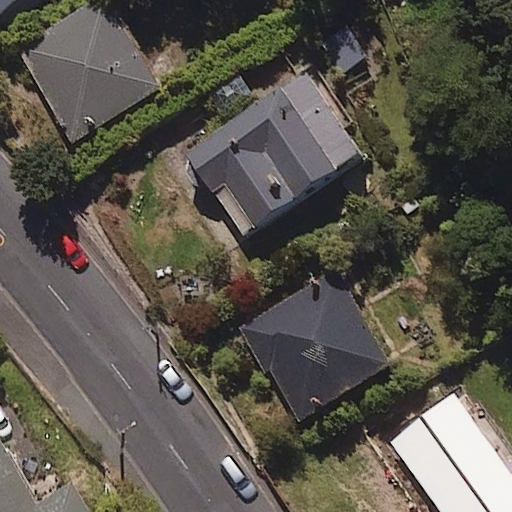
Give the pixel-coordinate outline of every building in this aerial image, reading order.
[(0,0),(0,36),(43,0),(0,0)] [(170,102),(119,8),(26,58),(78,152),(170,102)] [(370,64),(353,35),(328,50),(345,79),(370,64)] [(374,176),(317,89),(193,170),(250,257),(374,176)] [(400,379),(344,281),(250,335),(306,433),(400,379)] [(49,511),(33,511),(0,453),(0,511),(80,511),(73,498),(49,511)]
